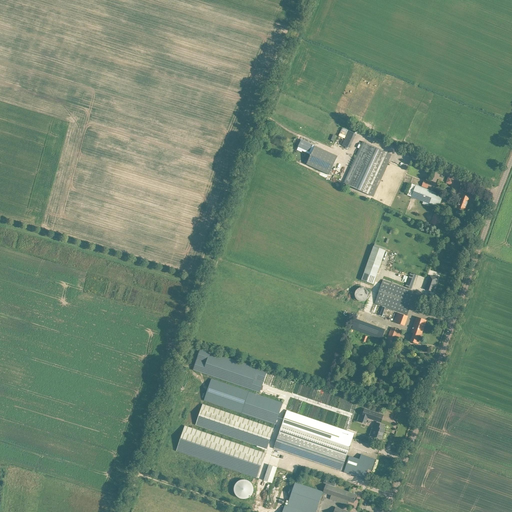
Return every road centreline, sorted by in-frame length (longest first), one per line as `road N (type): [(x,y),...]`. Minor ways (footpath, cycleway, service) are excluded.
road 1 (track): [(308,0),(124,511)]
road 2 (tertiary): [(386,511),(511,159)]
road 3 (unknown): [(335,172),(358,137),(498,193)]
